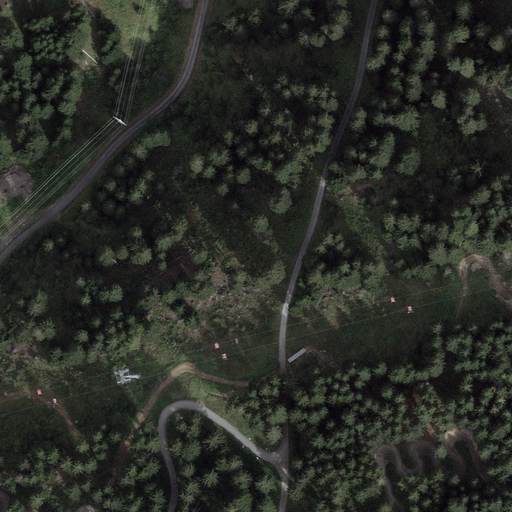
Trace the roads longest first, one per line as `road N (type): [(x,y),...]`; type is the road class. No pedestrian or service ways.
road 1 (track): [(281,511),(281,350),(377,0)]
road 2 (track): [(207,0),(179,96),(0,267)]
road 3 (track): [(285,468),(205,411),(167,410),(170,511)]
